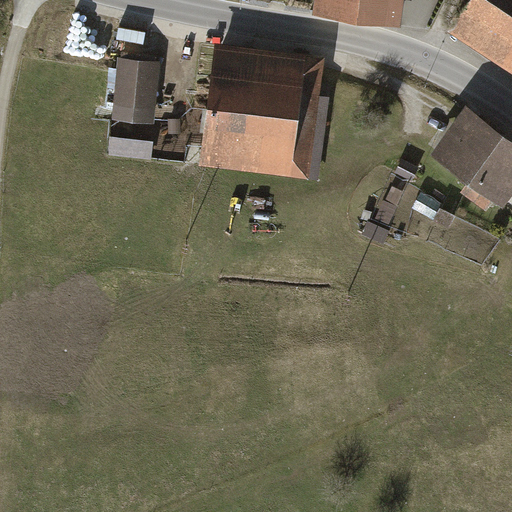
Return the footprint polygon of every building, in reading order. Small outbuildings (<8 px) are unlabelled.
[(309,0),(308,17),(394,28),(397,0),(309,0)] [(511,0),(469,0),(446,36),(511,79),(511,0)] [(213,51),(197,164),(305,178),(320,65),(213,51)] [(159,63),(118,58),(111,123),(152,127),(159,63)] [(511,148),(466,114),(432,157),(497,207),(511,187),(511,148)] [(152,145),(107,141),(106,159),(150,163),(152,145)] [(420,172),(404,162),(395,176),(411,185),(420,172)] [(453,219),(437,213),(432,226),(448,232),(453,219)]
